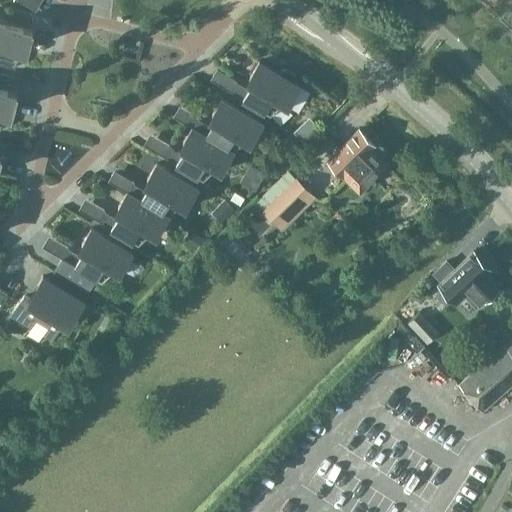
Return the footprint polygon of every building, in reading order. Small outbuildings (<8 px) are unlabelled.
[(11,21),(12,20),(12,17),(0,10),(0,63),(15,67),(22,53),(22,52),(25,47),(28,48),(33,30),(10,25),(11,21)] [(231,90),(272,114),(284,102),(290,106),(302,85),(295,81),(297,77),(295,73),(288,69),(283,69),(281,73),(260,61),(251,77),(255,79),(249,88),(237,81),(231,90)] [(0,130),(7,116),(9,111),(13,111),(17,94),(0,89),(0,130)] [(193,127),(235,151),(247,140),(252,143),(264,123),(222,98),(213,114),(217,117),(212,125),(200,118),(194,127),(193,127)] [(303,121),(295,129),(303,138),(311,130),(303,121)] [(234,152),(235,151),(193,127),(184,142),(188,145),(182,154),(170,147),(165,156),(205,179),(216,169),(222,172),(234,152)] [(377,144),(375,143),(360,127),(327,159),(359,191),(373,177),(388,161),(384,157),(386,154),(386,149),(382,144),(377,144)] [(128,193),(169,217),(181,206),(187,209),(199,188),(157,164),(148,180),(152,182),(147,192),(134,184),(129,193),(128,192),(128,193)] [(252,194),(260,175),(244,168),(235,187),(252,194)] [(283,230),(317,196),(296,176),(295,177),(287,169),(256,201),(263,208),(262,209),(283,230)] [(234,192),(230,200),(240,206),(244,198),(234,192)] [(169,217),(128,193),(119,208),(123,210),(118,220),(105,212),(100,222),(140,245),(151,235),(157,238),(169,217)] [(226,217),(234,209),(225,199),(217,207),(226,217)] [(81,257),(69,250),(67,249),(62,259),(55,271),(87,289),(94,278),(104,283),(116,272),(122,275),(134,254),(92,230),(83,246),(87,248),(81,257)] [(250,256),(249,254),(252,252),(231,230),(218,241),(240,265),(250,256)] [(193,231),(186,243),(196,249),(203,237),(193,231)] [(445,259),(432,272),(440,281),(436,286),(454,305),(471,288),(483,300),(499,285),(486,272),(491,267),(474,249),(454,268),(445,259)] [(22,300),(13,315),(34,328),(31,333),(42,339),(45,334),(54,339),(66,319),(73,324),(85,303),(44,279),(29,304),(22,300)] [(421,309),(408,320),(427,341),(440,329),(421,309)] [(511,334),(457,383),(481,409),(511,383),(511,384),(511,334)] [(313,466),(304,487),(314,492),(323,471),(313,466)]
